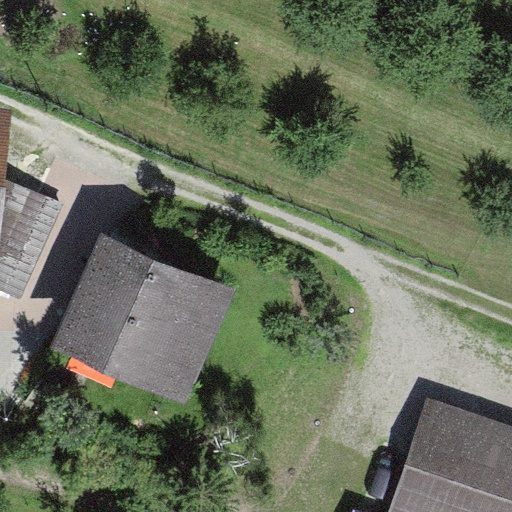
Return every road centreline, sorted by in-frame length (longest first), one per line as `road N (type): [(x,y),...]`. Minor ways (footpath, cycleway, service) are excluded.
road 1 (track): [(100,132),(21,361),(0,362)]
road 2 (track): [(511,321),(391,274)]
